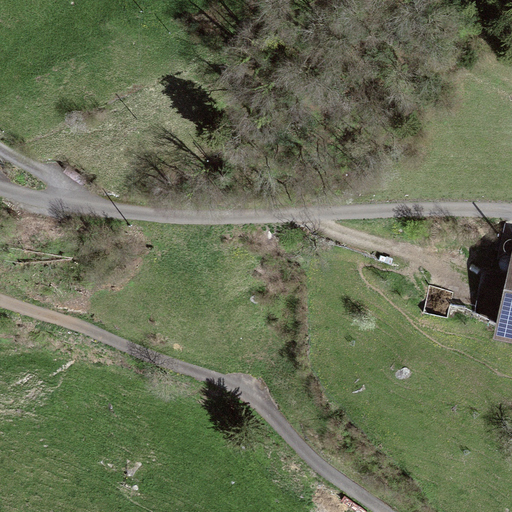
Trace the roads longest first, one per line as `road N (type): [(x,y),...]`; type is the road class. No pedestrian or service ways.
road 1 (residential): [(0,185),(108,214),(239,219),(511,209)]
road 2 (track): [(0,305),(245,388),(301,451),(392,511)]
road 3 (track): [(108,214),(0,147)]
